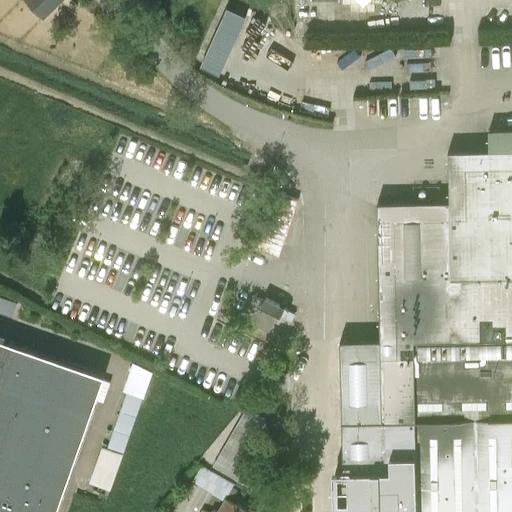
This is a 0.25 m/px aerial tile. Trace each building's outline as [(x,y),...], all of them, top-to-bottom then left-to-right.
[(44,0),(40,4),(50,14),(64,0),(44,0)] [(224,73),(250,14),(230,5),(205,65),(224,73)] [(511,511),(511,131),(486,132),(488,152),(450,152),(450,200),(382,200),(383,262),(384,338),(339,335),(346,468),(334,468),(335,511),(511,511)] [(263,306),(287,316),(291,306),(268,296),(263,306)] [(0,511),(56,511),(105,375),(0,338),(0,511)] [(134,362),(109,445),(128,450),(153,367),(134,362)] [(249,407),(236,427),(248,435),(261,415),(249,407)] [(103,445),(92,482),(114,488),(125,451),(103,445)] [(195,484),(224,493),(230,476),(200,467),(195,484)] [(202,511),(249,511),(226,498),(218,511),(216,511),(213,510),(212,511),(206,511),(203,510),(202,511)]
